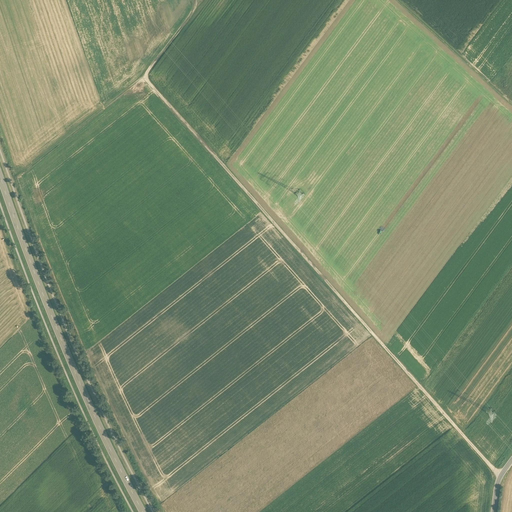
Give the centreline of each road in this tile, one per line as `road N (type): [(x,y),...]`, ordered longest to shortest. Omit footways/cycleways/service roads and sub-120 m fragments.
road 1 (track): [(498,475),(143,76)]
road 2 (primary): [(143,511),(66,351),(0,173)]
road 3 (track): [(200,0),(143,76),(67,138)]
road 4 (track): [(396,0),(511,104)]
